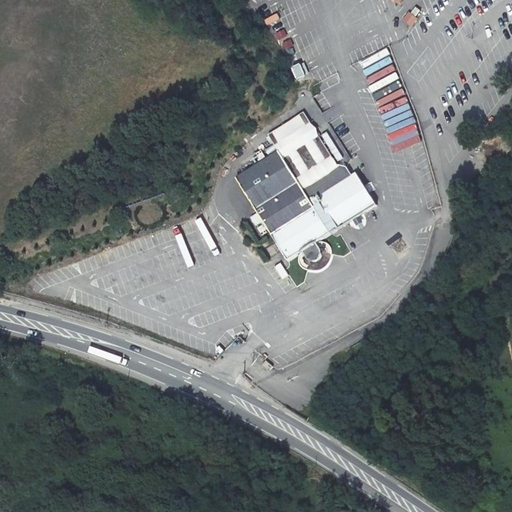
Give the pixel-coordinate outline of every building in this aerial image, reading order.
[(356,27),(362,25),(358,9),(352,11),(356,27)] [(419,20),(410,13),(404,20),(413,27),(419,20)] [(354,60),(362,57),(360,50),(352,53),(354,60)] [(299,63),(290,67),(296,79),(305,75),(299,63)] [(340,225),(361,211),(376,204),(362,181),(354,172),(321,194),(306,202),(272,150),(230,175),(286,260),(327,235),(326,233),(340,225)]
